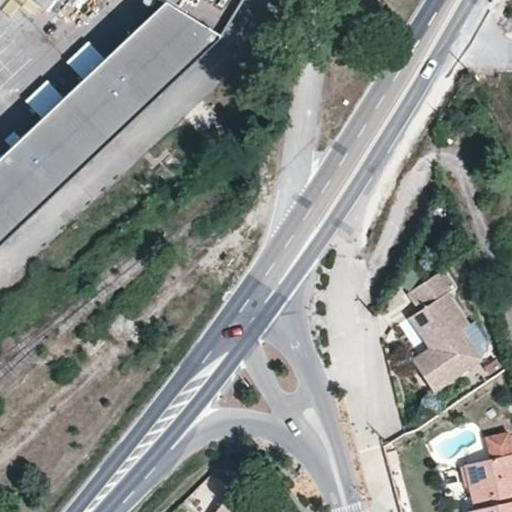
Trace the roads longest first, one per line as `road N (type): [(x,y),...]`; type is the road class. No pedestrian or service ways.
road 1 (track): [(311,419),(358,331),(368,279),(417,173),(433,159),(452,159),(463,177),(511,320)]
road 2 (primary): [(442,0),(243,300)]
road 3 (primary): [(273,309),(469,13)]
road 4 (primary): [(243,300),(75,511)]
road 5 (residential): [(146,473),(219,428),(311,419)]
road 6 (primary): [(146,473),(250,339)]
road 7 (residential): [(311,419),(308,369),(291,327),(273,309)]
